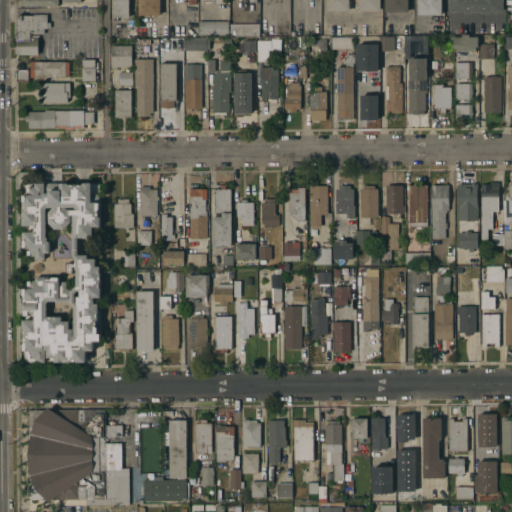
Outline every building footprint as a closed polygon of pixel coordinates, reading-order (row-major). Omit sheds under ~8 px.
[(128,0),(128,18),(111,18),(111,0),(128,0)] [(159,0),(159,16),(137,16),(137,0),(159,0)] [(379,0),(379,12),(355,11),(355,0),(348,0),(348,12),(324,12),(324,0),(379,0)] [(406,0),(406,13),(383,13),(383,0),(406,0)] [(440,0),(440,14),(416,14),(416,0),(440,0)] [(462,14),(463,12),(447,12),(447,0),(502,0),(502,12),(487,12),(487,14),(479,14),(479,12),(469,12),(469,14),(462,14)] [(31,16),(31,15),(46,15),(46,23),(49,23),(49,29),(43,29),(43,35),(31,35),(31,37),(37,37),(37,59),(28,59),(28,55),(15,55),(15,16),(17,16),(31,16)] [(123,31),(132,31),(132,21),(123,22),(123,31)] [(229,37),(227,37),(227,36),(196,35),(197,22),(227,22),(227,24),(229,24),(229,37)] [(258,24),(258,37),(229,37),(229,24),(258,24)] [(460,37),(460,35),(467,35),(467,37),(476,37),(476,48),(474,48),(474,52),(454,52),(454,48),(451,48),(451,37),(460,37)] [(424,110),(418,110),(418,114),(407,114),(407,91),(407,63),(404,63),(404,36),(418,36),(418,63),(425,63),(425,93),(424,93),(424,110)] [(222,45),(222,37),(230,37),(231,45),(222,45)] [(393,51),(380,51),(380,37),(393,37),(393,51)] [(511,49),(503,49),(503,37),(511,37),(511,49)] [(183,38),(205,38),(205,51),(186,51),(186,59),(183,59),(183,38)] [(331,38),(350,38),(350,50),(331,50),(331,38)] [(370,39),(370,50),(369,50),(369,55),(363,55),(363,64),(355,64),(355,38),(370,39)] [(255,53),(242,53),(242,40),(255,40),(255,53)] [(257,61),(257,41),(270,41),(270,52),(267,51),(267,76),(268,76),(268,70),(277,70),(277,100),(260,100),(260,78),(257,78),(257,61)] [(493,59),(478,59),(478,44),(493,44),(493,59)] [(130,67),(123,68),(123,69),(119,69),(119,67),(114,68),(114,69),(109,69),(109,46),(130,46),(130,67)] [(344,68),(343,60),(345,60),(344,55),(353,55),(353,64),(351,64),(352,120),(335,121),(335,68),(344,68)] [(376,58),(376,69),(378,69),(378,76),(371,76),(371,70),(364,70),(364,59),(376,58)] [(433,58),(439,58),(439,63),(450,63),(450,69),(433,69),(433,58)] [(93,68),(81,68),(81,60),(93,60),(93,68)] [(152,60),(152,113),(149,113),(149,117),(138,117),(138,113),(135,113),(135,89),(134,89),(134,60),(152,60)] [(214,72),(218,69),(218,60),(229,60),(229,92),(227,92),(227,113),(225,113),(225,115),(213,115),(213,113),(211,113),(210,87),(212,87),(212,76),(214,72)] [(67,62),(67,78),(29,78),(29,62),(67,62)] [(454,63),(470,63),(470,70),(471,70),(471,73),(470,73),(470,79),(454,79),(454,63)] [(175,64),(176,101),(173,101),(173,108),(159,108),(159,64),(175,64)] [(200,65),(200,109),(183,109),(183,65),(200,65)] [(398,67),(398,85),(400,85),(401,114),(384,114),(384,67),(398,67)] [(80,69),(94,69),(94,81),(81,81),(80,69)] [(13,78),(13,70),(28,70),(28,82),(17,82),(17,78),(13,78)] [(246,114),(246,115),(234,115),(233,70),(245,70),(245,73),(250,73),(251,86),(251,113),(246,114)] [(131,86),(118,86),(118,73),(131,73),(131,86)] [(312,74),(326,74),(326,79),(324,79),(324,82),(312,83),(312,74)] [(499,113),(482,113),(482,77),(499,77),(499,113)] [(288,86),(288,83),(298,83),(298,86),(299,86),(299,110),(294,110),(294,113),(287,113),(287,109),(283,109),(283,98),(285,98),(285,86),(288,86)] [(68,98),(66,98),(66,103),(42,103),(42,101),(38,101),(38,95),(41,95),(41,92),(38,92),(38,86),(41,86),(41,84),(68,84),(68,98)] [(454,84),(470,84),(470,91),(471,91),(471,94),(470,94),(470,100),(454,100),(454,84)] [(310,92),(310,87),(311,87),(311,85),(316,85),(316,87),(320,87),(320,92),(325,92),(325,121),(308,121),(308,92),(310,92)] [(439,85),(439,88),(449,88),(449,110),(444,110),(444,114),(439,113),(439,110),(432,110),(432,85),(439,85)] [(358,92),(359,92),(359,86),(375,86),(375,93),(376,93),(376,111),(372,112),(372,115),(363,115),(363,111),(358,111),(358,92)] [(130,90),(130,118),(113,117),(113,90),(130,90)] [(470,105),(470,112),(471,112),(471,115),(470,115),(470,121),(454,122),(454,105),(470,105)] [(70,128),(71,129),(65,129),(65,128),(27,129),(27,122),(25,122),(25,116),(27,116),(27,112),(44,112),(44,111),(53,110),(53,111),(82,111),(82,112),(92,112),(92,125),(82,125),(83,128),(70,128)] [(35,364),(35,360),(28,360),(28,354),(30,354),(30,352),(22,352),(23,321),(34,321),(34,315),(29,315),(29,317),(23,317),(24,311),(22,311),(22,290),(27,290),(27,282),(35,282),(35,278),(59,278),(59,284),(61,284),(61,282),(67,282),(67,290),(72,290),(76,287),(76,271),(75,271),(75,267),(73,267),(73,275),(66,275),(66,264),(75,264),(75,259),(72,257),(73,216),(70,216),(70,223),(63,230),(54,230),(47,223),(47,214),(51,209),(47,209),(46,210),(45,238),(47,238),(47,243),(50,243),(50,254),(44,254),(44,261),(34,261),(34,257),(27,257),(27,251),(28,251),(28,249),(22,249),(22,233),(33,233),(33,227),(22,227),(22,196),(27,196),(27,188),(34,188),(34,184),(67,184),(69,186),(81,186),(83,184),(90,184),(90,204),(99,204),(99,211),(97,211),(97,218),(100,218),(100,228),(92,228),(92,240),(82,240),(82,239),(77,239),(77,255),(79,256),(87,256),(87,260),(95,260),(95,267),(100,267),(100,299),(93,298),(93,305),(98,305),(98,314),(97,314),(97,321),(95,321),(95,327),(97,329),(97,335),(100,335),(100,342),(93,342),(93,352),(85,352),(85,363),(54,363),(54,359),(47,359),(47,351),(45,351),(45,364),(35,364)] [(476,221),(457,221),(457,185),(476,185),(476,221)] [(212,248),(212,228),(211,228),(211,219),(214,219),(214,190),(219,190),(219,186),(225,186),(225,189),(230,189),(230,247),(212,248)] [(402,215),(399,215),(399,220),(392,220),(392,215),(385,215),(385,187),(401,186),(402,215)] [(426,228),(419,228),(419,230),(415,230),(415,228),(408,228),(408,191),(405,191),(405,186),(426,186),(426,228)] [(447,186),(447,212),(444,212),(444,239),(431,240),(430,186),(447,186)] [(489,186),(489,189),(497,189),(497,212),(491,212),(491,230),(486,230),(486,240),(480,240),(480,186),(489,186)] [(326,216),(320,216),(320,228),(309,228),(309,187),(326,187),(326,216)] [(353,219),(342,219),(342,214),(335,214),(335,190),(338,190),(338,187),(349,187),(349,190),(352,190),(353,219)] [(359,218),(359,190),(362,190),(362,187),(373,187),(373,190),(377,190),(377,218),(359,218)] [(139,188),(149,188),(149,190),(156,190),(156,198),(158,198),(158,201),(156,201),(156,217),(138,217),(139,188)] [(288,190),(297,190),(297,189),(303,189),(304,222),(296,222),(288,215),(288,190)] [(188,190),(205,190),(206,200),(204,200),(204,211),(206,211),(206,238),(189,238),(188,190)] [(116,205),(116,200),(128,200),(128,205),(130,205),(130,215),(132,215),(132,229),(113,229),(113,205),(116,205)] [(260,204),(263,204),(263,200),(275,200),(275,205),(274,205),(274,216),(278,216),(278,226),(275,226),(275,228),(264,228),(264,225),(260,225),(260,204)] [(252,226),(241,227),(241,218),(236,218),(235,204),(240,203),(240,201),(246,201),(246,204),(252,204),(252,226)] [(171,236),(174,236),(174,240),(171,240),(171,242),(160,242),(160,214),(166,214),(166,217),(171,217),(171,218),(171,236)] [(388,218),(388,224),(397,224),(398,250),(381,250),(381,218),(388,218)] [(150,231),(150,245),(136,245),(136,232),(150,231)] [(367,231),(367,245),(356,245),(356,231),(367,231)] [(511,231),(511,249),(504,250),(503,231),(511,231)] [(463,233),(463,232),(470,232),(470,234),(476,234),(476,249),(457,249),(457,233),(463,233)] [(502,246),(490,246),(490,235),(502,235),(502,246)] [(351,249),(354,249),(354,257),(352,257),(352,266),(336,266),(336,260),(332,260),(332,244),(333,244),(333,242),(338,242),(346,242),(346,244),(351,244),(351,249)] [(299,262),(282,262),(282,243),(298,243),(299,262)] [(234,261),(234,245),(255,245),(255,261),(234,261)] [(270,260),(258,260),(258,247),(270,247),(270,260)] [(330,265),(313,265),(313,250),(330,250),(330,265)] [(405,265),(405,254),(416,254),(416,251),(422,251),(422,253),(429,253),(429,265),(405,265)] [(134,252),(134,267),(121,268),(120,252),(134,252)] [(183,266),(162,266),(162,252),(183,252),(183,266)] [(196,267),(195,267),(195,268),(186,268),(186,255),(196,255),(196,267)] [(232,266),(222,266),(222,256),(232,256),(232,266)] [(485,267),(502,267),(502,283),(485,283),(485,267)] [(183,288),(182,288),(182,293),(174,293),(174,288),(167,289),(166,273),(183,273),(183,288)] [(329,285),(316,285),(316,273),(329,273),(329,285)] [(281,304),(270,304),(269,276),(280,275),(281,304)] [(205,276),(206,298),(185,298),(184,276),(205,276)] [(448,292),(440,292),(441,277),(449,278),(448,292)] [(377,322),(362,322),(361,297),(363,297),(363,286),(362,286),(362,278),(377,278),(377,322)] [(232,285),(231,303),(226,303),(226,306),(218,306),(218,303),(212,303),(213,287),(216,288),(216,285),(232,285)] [(283,300),(283,290),(291,290),(291,287),(298,287),(298,285),(306,285),(306,301),(291,301),(291,300),(289,300),(283,300)] [(346,288),(346,292),(349,292),(349,301),(346,301),(346,305),(333,305),(333,288),(346,288)] [(152,292),(153,351),(136,351),(136,292),(152,292)] [(487,293),(487,298),(494,298),(494,310),(480,310),(480,293),(487,293)] [(158,310),(158,298),(170,298),(170,310),(158,310)] [(411,314),(413,314),(413,309),(411,309),(411,306),(413,306),(413,298),(427,298),(428,349),(411,349),(411,314)] [(511,298),(503,298),(504,345),(511,344),(511,298)] [(320,336),(320,339),(310,340),(309,301),(318,300),(318,299),(323,299),(323,317),(326,317),(326,336),(320,336)] [(392,300),(392,304),(397,304),(397,325),(388,325),(388,321),(381,321),(381,311),(384,311),(384,300),(392,300)] [(433,341),(433,305),(436,305),(436,300),(450,300),(450,305),(451,305),(452,340),(433,341)] [(270,334),(270,339),(264,339),(264,334),(259,334),(259,325),(258,325),(257,301),(266,301),(267,310),(270,310),(270,316),(274,316),(274,335),(270,334)] [(247,335),(247,339),(238,339),(238,335),(237,335),(236,304),(246,304),(246,310),(253,309),(253,335),(247,335)] [(283,350),(283,307),(300,307),(300,350),(283,350)] [(469,333),(469,336),(463,336),(463,334),(458,334),(457,316),(456,316),(456,307),(474,307),(474,333),(469,333)] [(114,350),(114,319),(124,319),(124,312),(132,312),(132,323),(129,323),(129,334),(131,334),(131,350),(114,350)] [(161,351),(160,320),(162,320),(162,317),(171,316),(171,320),(177,320),(178,350),(161,351)] [(480,316),(498,316),(498,348),(494,348),(494,345),(485,345),(485,348),(481,348),(480,316)] [(187,319),(191,319),(191,317),(202,317),(202,319),(206,319),(206,348),(201,348),(201,351),(193,351),(193,348),(188,348),(187,319)] [(226,350),(226,354),(214,354),(214,317),(231,317),(231,350),(226,350)] [(333,351),(333,332),(332,332),(332,323),(349,323),(349,351),(333,351)] [(104,499),(83,499),(83,487),(77,487),(77,499),(50,500),(47,502),(45,500),(26,500),(26,410),(45,410),(47,407),(50,410),(77,409),(77,422),(83,421),(83,409),(104,409),(104,476),(104,499)] [(477,446),(495,446),(496,414),(477,414),(477,446)] [(511,454),(500,454),(500,418),(507,417),(507,420),(511,420),(511,454)] [(351,438),(351,430),(350,430),(350,426),(351,426),(351,418),(366,418),(366,438),(351,438)] [(370,418),(387,418),(387,423),(384,423),(384,438),(386,438),(387,449),(378,449),(378,452),(370,452),(370,418)] [(422,418),(440,418),(441,440),(438,440),(438,460),(444,460),(444,479),(422,479),(422,418)] [(448,419),(452,419),(453,422),(461,422),(461,419),(466,418),(466,451),(448,452),(448,419)] [(168,420),(185,420),(186,478),(169,478),(168,420)] [(194,424),(199,424),(199,420),(206,420),(206,424),(210,423),(210,446),(206,446),(206,454),(195,454),(194,424)] [(259,447),(241,447),(241,436),(240,436),(240,432),(241,432),(242,425),(241,425),(241,420),(248,420),(249,421),(256,421),(256,424),(259,424),(259,447)] [(267,421),(283,420),(283,428),(284,428),(284,440),(286,440),(286,447),(279,448),(279,463),(268,463),(267,421)] [(292,420),(304,420),(304,422),(312,422),(313,461),(293,461),(292,420)] [(324,424),(328,424),(328,421),(336,421),(336,424),(340,424),(341,452),(340,452),(340,463),(342,463),(342,481),(332,481),(332,464),(330,464),(330,452),(325,452),(325,444),(324,444),(324,424)] [(121,425),(105,425),(105,437),(120,437),(121,425)] [(215,425),(225,425),(225,427),(233,427),(233,461),(225,461),(225,462),(215,462),(215,425)] [(106,476),(106,442),(111,442),(111,476),(111,501),(114,501),(114,504),(104,504),(104,499),(104,476),(106,476)] [(241,454),(257,454),(257,474),(241,474),(241,454)] [(447,459),(453,459),(453,458),(457,458),(457,459),(463,459),(463,474),(461,474),(461,477),(455,477),(455,473),(447,473),(447,459)] [(491,492),(483,492),(483,495),(478,495),(478,492),(475,492),(475,485),(473,485),(473,482),(474,482),(475,460),(498,461),(498,476),(492,475),(492,472),(491,472),(491,492)] [(499,462),(511,462),(511,472),(511,473),(499,473),(499,462)] [(392,466),(370,467),(370,493),(392,493),(392,466)] [(212,486),(201,486),(201,485),(199,485),(199,480),(201,480),(201,468),(212,467),(212,486)] [(229,469),(239,469),(240,489),(229,489),(229,469)] [(281,484),(281,474),(291,474),(291,498),(268,497),(269,483),(281,484)] [(128,476),(128,502),(118,502),(118,504),(114,504),(114,501),(111,501),(111,476),(128,476)] [(186,480),(186,498),(181,498),(181,501),(143,501),(143,480),(186,480)] [(265,481),(265,498),(250,498),(250,481),(265,481)] [(307,482),(317,482),(317,494),(307,494),(307,482)] [(201,496),(206,496),(206,500),(189,500),(189,485),(201,485),(201,496)] [(471,487),(471,499),(454,499),(454,487),(471,487)] [(422,511),(422,503),(431,503),(431,505),(445,505),(445,511),(422,511)]
